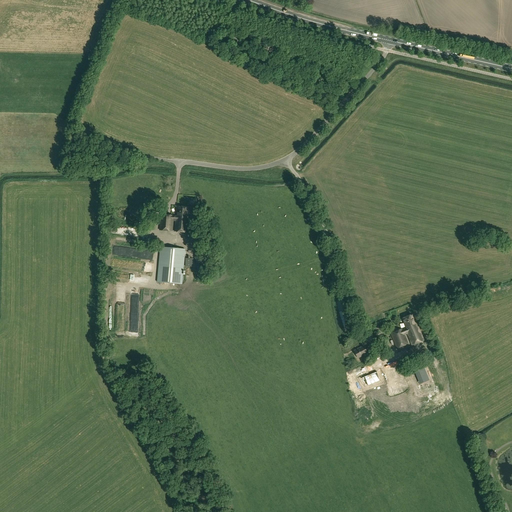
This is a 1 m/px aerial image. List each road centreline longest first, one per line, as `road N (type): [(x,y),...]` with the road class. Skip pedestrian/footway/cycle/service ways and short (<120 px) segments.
road 1 (unclassified): [(155,157),(242,169),(281,161),(360,84),(389,40)]
road 2 (primary): [(389,40),(248,0)]
road 3 (primary): [(511,68),(389,40)]
